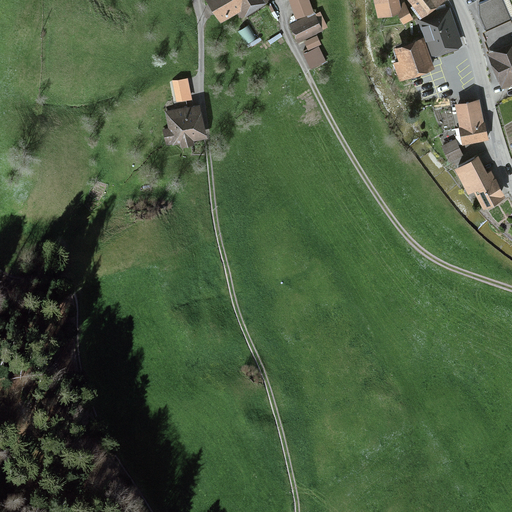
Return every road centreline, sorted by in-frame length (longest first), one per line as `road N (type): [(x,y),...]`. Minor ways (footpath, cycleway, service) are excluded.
road 1 (track): [(511,288),(447,266),(409,239),(308,75)]
road 2 (unclassified): [(454,0),(511,184)]
